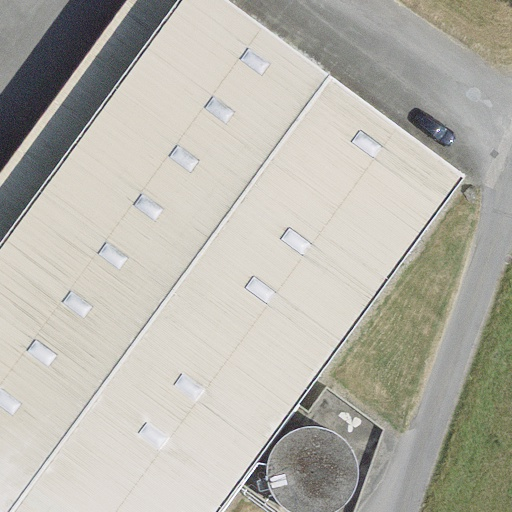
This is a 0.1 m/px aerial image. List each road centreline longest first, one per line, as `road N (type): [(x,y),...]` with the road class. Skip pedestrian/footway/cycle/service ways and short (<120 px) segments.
road 1 (unclassified): [(404,511),(511,201)]
road 2 (unknown): [(511,87),(365,0)]
